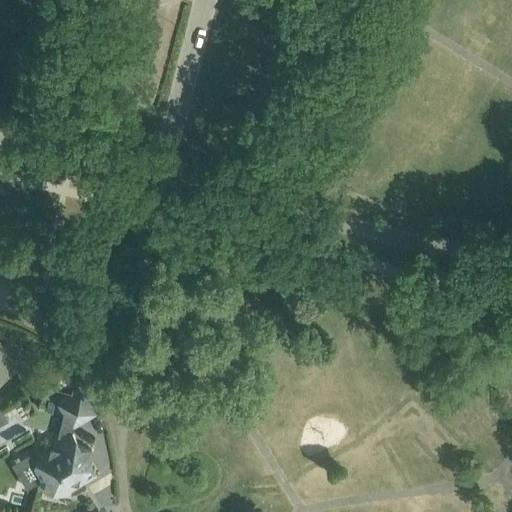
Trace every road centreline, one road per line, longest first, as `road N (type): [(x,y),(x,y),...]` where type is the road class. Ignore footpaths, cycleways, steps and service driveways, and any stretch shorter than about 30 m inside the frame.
road 1 (unclassified): [(511,265),(158,178)]
road 2 (unclassified): [(158,178),(205,0)]
road 3 (unclassified): [(158,178),(0,140)]
